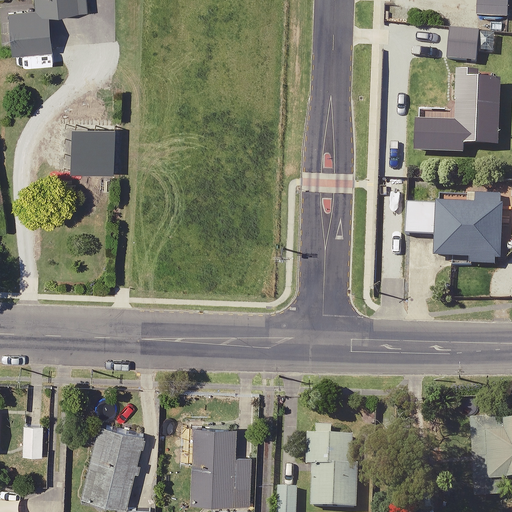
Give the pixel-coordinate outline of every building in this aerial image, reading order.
[(91,15),(89,0),(37,0),(39,13),(12,16),(17,59),(55,55),(51,19),(91,15)] [(511,0),(480,0),(480,20),(511,21),(511,0)] [(482,32),(452,31),(451,49),(481,51),(482,32)] [(481,86),(481,78),(459,77),(458,127),(419,126),(418,156),(466,157),(466,149),(503,150),(504,87),(481,86)] [(479,199),(441,197),(439,243),(432,242),(431,260),(501,264),(503,200),(479,199)] [(453,270),(451,300),(491,302),(492,272),(453,270)] [(511,422),(473,424),(477,502),(511,500),(511,422)] [(45,425),(25,425),(25,457),(45,458),(45,425)] [(145,437),(101,427),(84,498),(128,509),(145,437)] [(334,428),(319,427),(319,437),(311,437),(309,468),(316,469),(313,509),(357,511),(360,466),(356,466),(358,440),(333,439),(334,428)] [(236,459),(236,431),(194,430),(193,505),(212,505),(211,511),(250,511),(251,460),(236,459)] [(298,511),(299,489),(280,489),(279,511),(298,511)]
